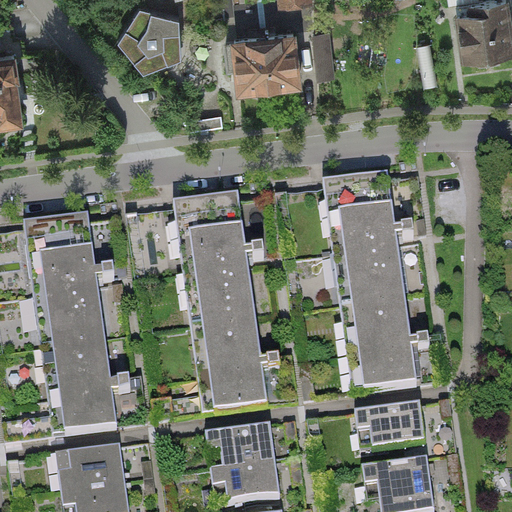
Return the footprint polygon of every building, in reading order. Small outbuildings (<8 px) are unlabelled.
[(511,52),(511,5),(463,10),(467,57),(511,52)] [(142,6),(119,40),(144,71),(182,56),(181,16),(142,6)] [(294,34),(227,41),(230,69),(239,68),(241,88),(300,81),(294,34)] [(334,48),(311,47),(311,82),(334,83),(334,48)] [(20,55),(0,57),(0,123),(29,119),(20,55)] [(393,181),(331,189),(345,312),(408,305),(393,181)] [(242,202),(179,209),(194,335),(257,327),(242,202)] [(90,222),(27,229),(42,355),(105,348),(90,222)] [(418,391),(408,305),(345,312),(355,398),(418,391)] [(257,327),(194,335),(204,419),(266,412),(257,327)] [(114,432),(105,348),(42,355),(52,439),(114,432)] [(426,448),(421,410),(359,418),(364,455),(426,448)] [(275,468),(271,434),(207,441),(211,476),(275,468)] [(126,487),(122,454),(59,462),(63,494),(126,487)] [(434,511),(428,465),(365,473),(370,511),(434,511)] [(280,503),(275,468),(211,476),(216,511),(280,503)] [(129,511),(126,487),(63,494),(65,511),(129,511)]
